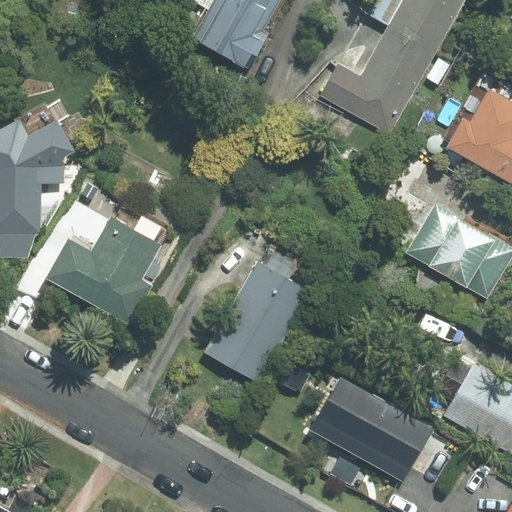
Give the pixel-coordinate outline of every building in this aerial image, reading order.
[(213,0),(191,39),(243,69),(245,67),(248,69),(268,33),(262,30),(278,0),(213,0)] [(391,135),(467,0),(404,0),(343,108),(391,135)] [(511,102),(490,90),(471,123),(464,119),(448,148),(511,183),(511,102)] [(0,254),(30,256),(62,198),(42,197),(43,159),(22,119),(0,131),(0,254)] [(345,163),(353,151),(344,145),(337,157),(345,163)] [(457,170),(463,160),(449,152),(443,162),(457,170)] [(380,187),(357,173),(348,188),(363,197),(366,191),(375,196),(380,187)] [(491,301),(511,263),(511,247),(437,205),(409,255),(491,301)] [(144,281),(163,246),(111,217),(92,252),(68,238),(46,279),(132,326),(154,287),(144,281)] [(262,385),(314,293),(258,262),(207,354),(262,385)] [(299,363),(286,384),(302,394),(315,374),(299,363)] [(444,417),(511,454),(511,385),(473,364),(444,417)] [(432,429),(340,378),(310,432),(402,483),(432,429)]
